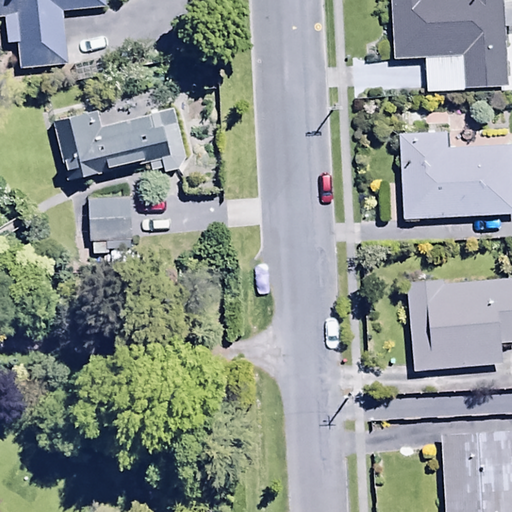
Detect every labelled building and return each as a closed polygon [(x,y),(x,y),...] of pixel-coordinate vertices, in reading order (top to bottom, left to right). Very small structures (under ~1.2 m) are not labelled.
[(0,0),(0,21),(2,21),(5,73),(66,68),(61,15),(104,11),(103,0),(0,0)] [(388,0),(390,64),(423,63),(424,98),(464,97),(464,92),(506,90),(504,33),(511,32),(511,5),(503,5),(502,0),(388,0)] [(96,117),(50,127),(64,192),(183,168),(172,116),(99,132),(96,117)] [(445,137),(397,139),(401,226),(511,221),(511,147),(445,150),(445,137)] [(127,201),(88,202),(89,246),(129,245),(127,201)] [(441,284),(405,286),(411,376),(501,370),(499,348),(511,347),(511,287),(511,284),(441,289),(441,284)] [(511,511),(511,437),(441,440),(443,511),(511,511)]
